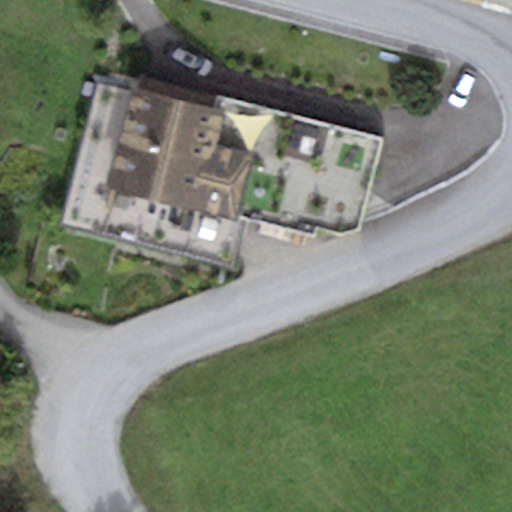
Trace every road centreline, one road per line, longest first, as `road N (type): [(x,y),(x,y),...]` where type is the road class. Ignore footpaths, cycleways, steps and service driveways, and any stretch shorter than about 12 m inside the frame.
road 1 (residential): [(511,204),(142,357),(95,391),(72,444),(82,479),(110,511)]
road 2 (residential): [(347,0),(511,53)]
